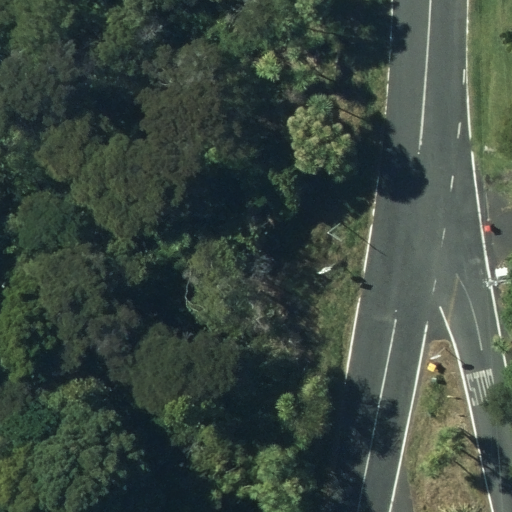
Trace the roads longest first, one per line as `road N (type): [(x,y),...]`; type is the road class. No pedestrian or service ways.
road 1 (residential): [(491,511),(476,312),(418,171)]
road 2 (residential): [(418,171),(359,511)]
road 3 (residential): [(428,0),(418,171)]
